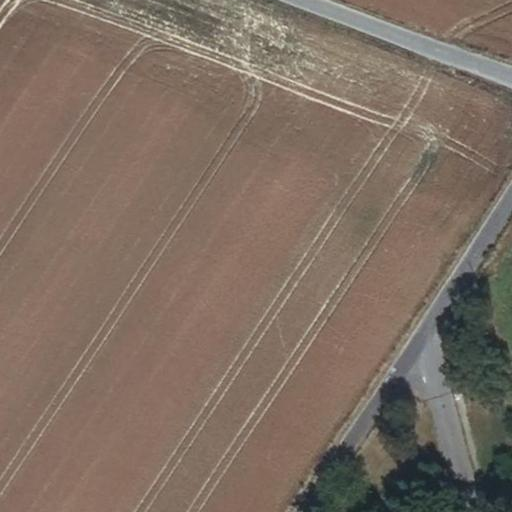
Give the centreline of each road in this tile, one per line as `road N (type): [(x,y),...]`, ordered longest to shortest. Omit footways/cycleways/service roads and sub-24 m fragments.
road 1 (unclassified): [(305,511),(511,197)]
road 2 (unclassified): [(511,85),(290,0)]
